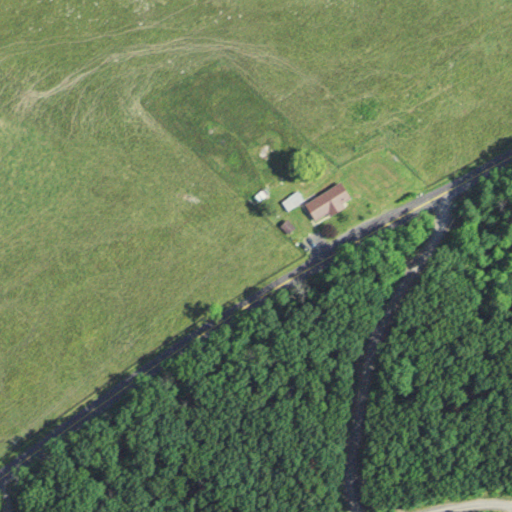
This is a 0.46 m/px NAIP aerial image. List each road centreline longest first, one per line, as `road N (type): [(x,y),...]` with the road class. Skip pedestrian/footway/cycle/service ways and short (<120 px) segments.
road 1 (tertiary): [(0,478),(232,312),(511,159)]
road 2 (residential): [(402,511),(145,371)]
